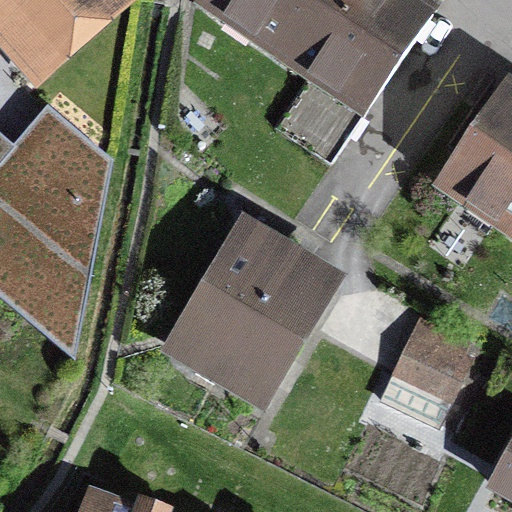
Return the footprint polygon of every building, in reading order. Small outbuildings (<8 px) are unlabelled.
[(0,0),(0,9),(42,58),(109,0),(0,0)] [(433,15),(410,0),(202,0),(201,2),(310,77),(276,128),(331,165),(433,15)] [(511,90),(507,87),(439,185),(511,234),(511,90)] [(112,164),(48,109),(8,155),(0,148),(0,297),(74,361),(112,164)] [(320,289),(246,244),(186,344),(252,384),(272,350),(280,355),(320,289)] [(470,363),(414,336),(395,377),(451,403),(470,363)] [(511,456),(494,488),(511,497),(511,456)] [(136,511),(123,511),(92,500),(87,511),(168,511),(141,501),(136,511)]
